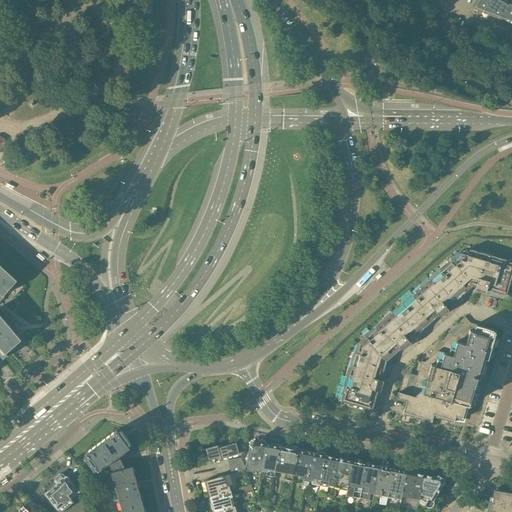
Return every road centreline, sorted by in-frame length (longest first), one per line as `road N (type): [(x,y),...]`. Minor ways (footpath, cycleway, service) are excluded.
road 1 (primary): [(301,324),(457,172),(511,137)]
road 2 (residential): [(484,460),(280,419),(244,364)]
road 3 (primary): [(141,345),(189,294),(226,232),(255,117)]
road 4 (primary): [(236,118),(218,201),(195,251),(130,330)]
road 5 (primary): [(301,324),(350,236),(356,170),(343,118)]
road 6 (residential): [(0,211),(76,261),(130,330)]
road 7 (primary): [(511,123),(343,118)]
road 8 (residential): [(137,192),(107,227),(91,232),(61,227),(0,194)]
road 9 (primary): [(189,0),(186,58),(155,154)]
road 10 (primary): [(137,192),(114,256),(130,330)]
road 11 (primary): [(343,118),(331,84),(271,0)]
road 12 (residential): [(0,493),(75,428),(74,401)]
road 13 (secondary): [(141,345),(170,462)]
